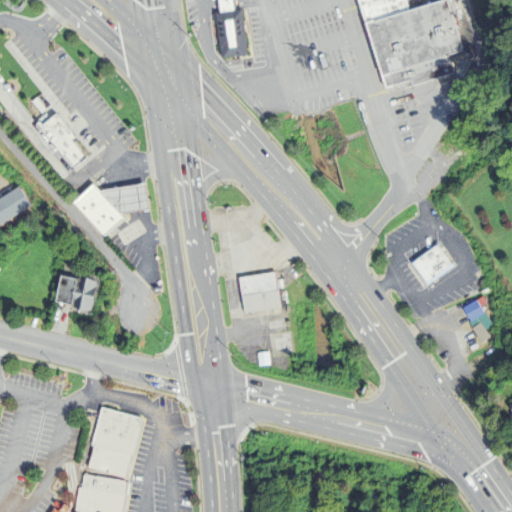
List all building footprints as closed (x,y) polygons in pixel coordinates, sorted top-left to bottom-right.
[(224,59),(218,15),(222,14),(219,0),(234,0),(236,13),(241,12),(248,56),(224,59)] [(451,57),(464,53),(448,1),(410,12),(406,0),(362,0),(366,12),(370,25),(386,77),(390,91),(412,84),(413,88),(418,86),(456,74),(451,57)] [(72,119),(52,94),(23,116),(43,141),(72,119)] [(76,144),(88,159),(75,169),(67,158),(65,160),(61,155),(41,129),(37,125),(40,123),(43,127),(59,115),(80,141),(76,144)] [(73,206),(105,240),(126,221),(122,216),(144,212),(150,212),(146,187),(138,188),(102,194),(95,186),(73,206)] [(0,194),(0,220),(24,206),(12,187),(0,194)] [(423,285),(452,265),(436,242),(407,262),(423,285)] [(245,314),(240,279),(277,273),(280,293),(282,308),(245,314)] [(49,302),(54,277),(70,280),(68,288),(66,299),(64,305),(49,302)] [(68,288),(75,290),(77,279),(91,282),(83,314),(68,310),(71,300),(66,299),(68,288)] [(461,307),(475,299),(483,312),(468,320),(461,307)] [(469,328),(477,322),(487,336),(479,342),(469,328)] [(260,367),(258,353),(269,352),(271,366),(260,367)] [(91,445),(89,445),(99,408),(136,418),(127,454),(91,445)] [(85,468),(91,445),(127,454),(121,477),(85,468)] [(73,511),(77,486),(80,486),(82,473),(125,481),(119,511),(73,511)]
